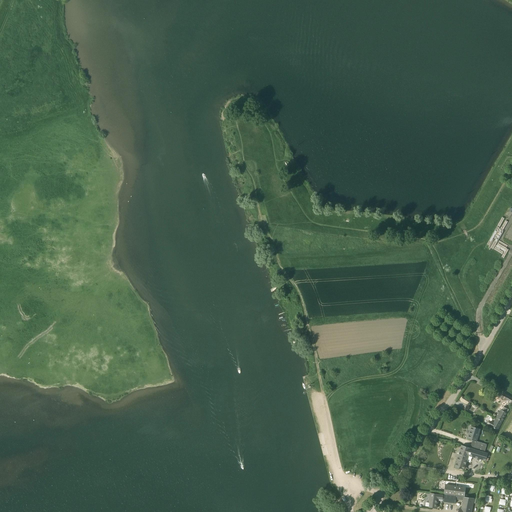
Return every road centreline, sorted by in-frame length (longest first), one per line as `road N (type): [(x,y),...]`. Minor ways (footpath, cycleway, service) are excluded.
road 1 (unclassified): [(369,511),(511,299)]
road 2 (track): [(320,399),(303,304),(277,259)]
